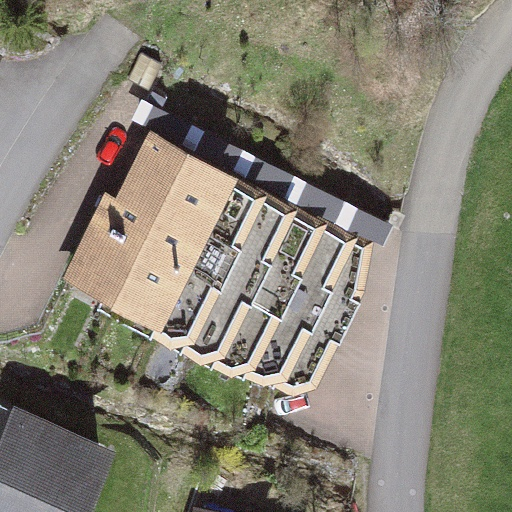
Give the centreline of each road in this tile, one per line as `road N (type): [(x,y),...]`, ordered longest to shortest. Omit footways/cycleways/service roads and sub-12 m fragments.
road 1 (residential): [(397,511),(434,194)]
road 2 (residential): [(0,206),(117,28)]
road 3 (track): [(434,194),(453,126),(511,28)]
